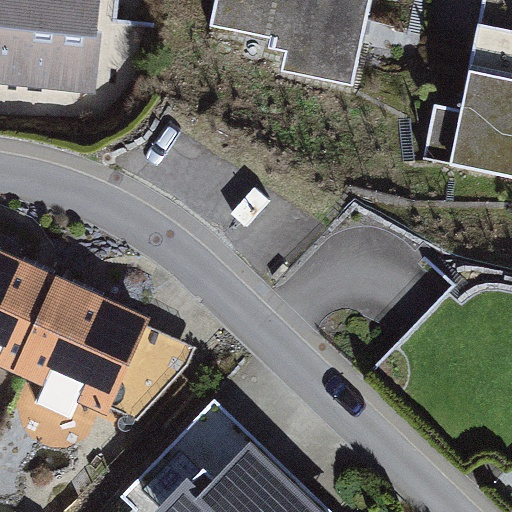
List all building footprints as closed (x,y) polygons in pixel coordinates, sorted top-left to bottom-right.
[(0,0),(0,77),(92,87),(101,0),(0,0)] [(372,0),(215,0),(211,25),(274,38),(272,50),(285,53),(281,74),(355,89),(372,0)] [(511,0),(426,0),(418,41),(471,52),(460,104),(437,100),(425,158),(511,175),(511,0)] [(56,268),(0,240),(0,359),(12,365),(56,268)] [(151,311),(56,268),(12,365),(134,419),(189,360),(195,344),(146,322),(151,311)] [(336,511),(214,395),(129,484),(157,511),(336,511)]
